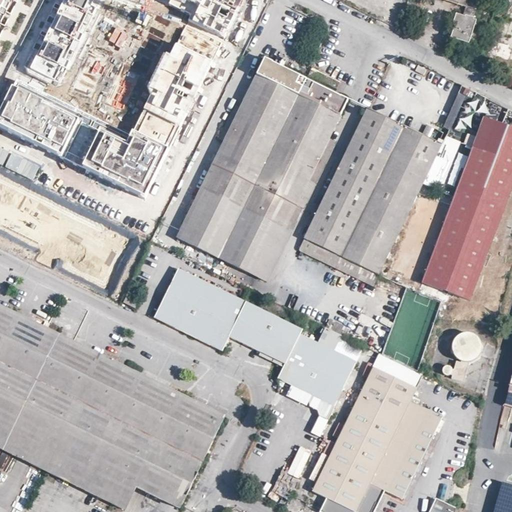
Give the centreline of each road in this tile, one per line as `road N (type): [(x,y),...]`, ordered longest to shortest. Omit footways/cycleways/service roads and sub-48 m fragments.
road 1 (unclassified): [(0,252),(267,385),(217,487),(267,511)]
road 2 (residential): [(275,0),(158,242),(0,165)]
road 3 (residential): [(311,0),(511,96)]
